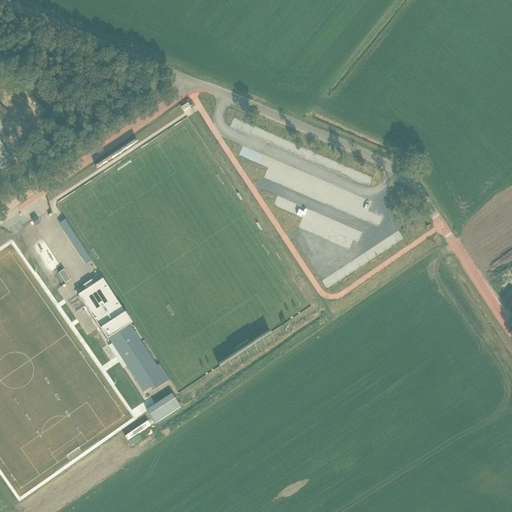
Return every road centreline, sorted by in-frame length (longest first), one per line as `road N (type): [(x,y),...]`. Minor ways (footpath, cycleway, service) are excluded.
road 1 (unclassified): [(511,335),(403,174),(380,156),(195,83)]
road 2 (unclassified): [(195,83),(0,221)]
road 3 (unclassified): [(195,83),(0,1)]
